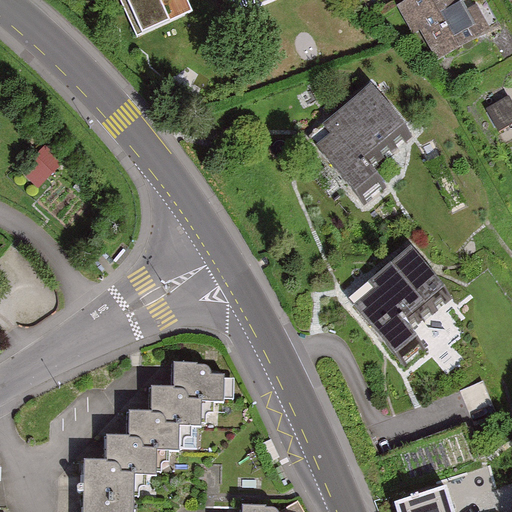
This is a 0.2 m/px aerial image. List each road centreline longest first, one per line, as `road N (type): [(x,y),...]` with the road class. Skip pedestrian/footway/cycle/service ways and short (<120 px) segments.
road 1 (tertiary): [(0,8),(123,118),(222,257)]
road 2 (tertiary): [(222,257),(280,359),(347,511)]
road 3 (residential): [(103,321),(44,242),(0,210)]
road 4 (residential): [(222,257),(103,321)]
road 5 (residential): [(103,321),(0,383)]
